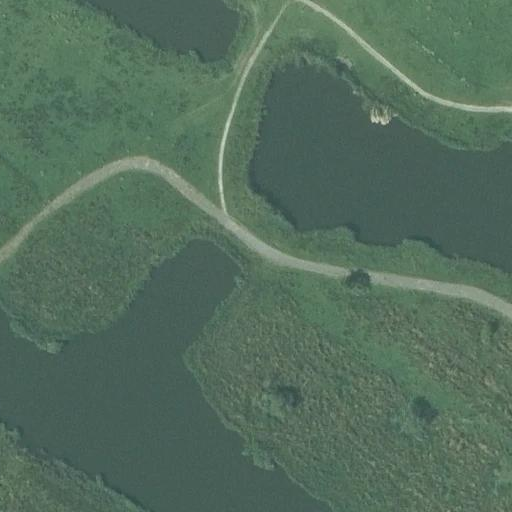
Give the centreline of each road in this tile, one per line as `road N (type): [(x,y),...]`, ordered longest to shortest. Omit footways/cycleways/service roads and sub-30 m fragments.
road 1 (track): [(224,219),(265,253),(476,296),(511,314)]
road 2 (track): [(0,257),(65,195),(121,169),(165,177),(224,219)]
